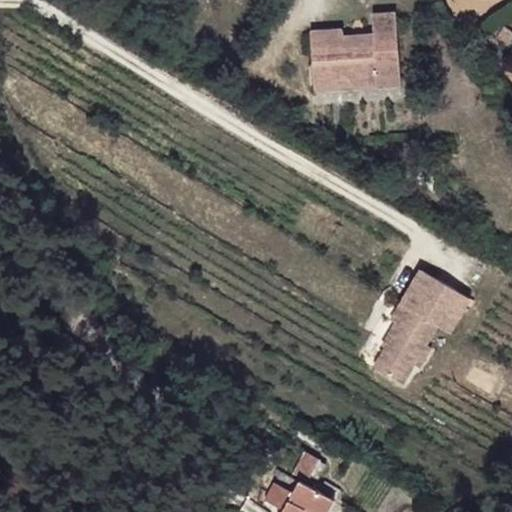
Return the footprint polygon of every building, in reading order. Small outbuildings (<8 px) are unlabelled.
[(400,85),(396,12),(373,13),(374,33),(344,35),(343,29),(311,31),(313,60),(326,60),(327,79),(347,78),(348,88),(400,85)] [(505,43),(511,31),(511,30),(505,26),(497,38),(505,43)] [(327,79),(326,60),(313,60),(315,90),(348,88),(347,78),(327,79)] [(451,333),(471,298),(422,269),(401,304),(406,307),(397,322),(383,346),(386,348),(375,367),(403,384),(415,364),(408,359),(418,341),(426,346),(437,325),(451,333)] [(397,322),(406,307),(401,304),(392,320),(397,322)] [(422,368),(433,350),(426,346),(418,341),(408,359),(415,364),(422,368)] [(314,488),(327,463),(305,451),(293,473),(302,478),(282,511),(328,511),(335,500),(314,488)] [(289,500),(299,482),(281,472),(271,490),(289,500)]
